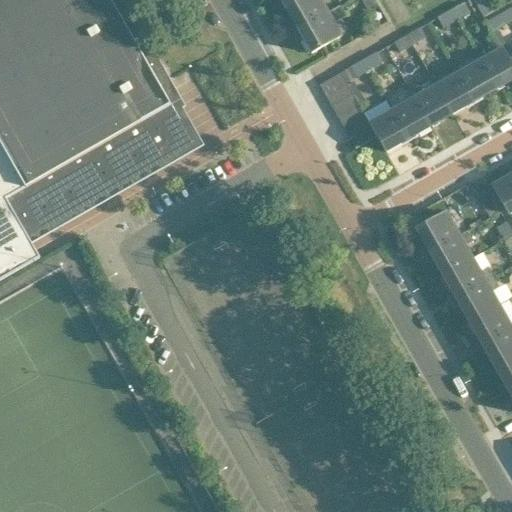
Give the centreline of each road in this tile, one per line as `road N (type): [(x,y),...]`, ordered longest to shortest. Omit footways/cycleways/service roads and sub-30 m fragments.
road 1 (residential): [(510,511),(351,226)]
road 2 (residential): [(351,226),(226,0)]
road 3 (residential): [(351,226),(511,136)]
